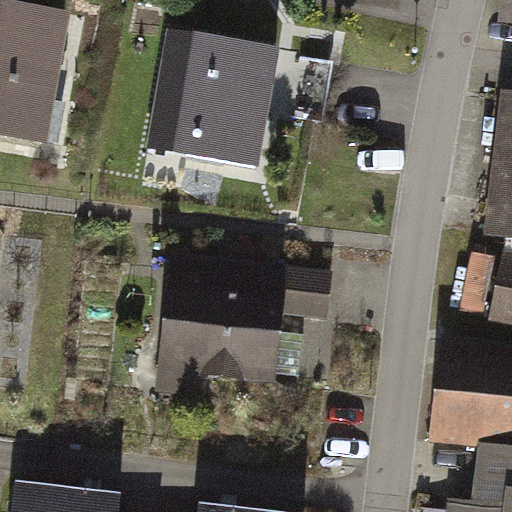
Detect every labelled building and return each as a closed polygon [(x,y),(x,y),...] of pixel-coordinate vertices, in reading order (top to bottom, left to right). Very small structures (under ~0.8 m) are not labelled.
[(62,18),(0,7),(0,129),(41,136),(62,18)] [(273,58),(179,41),(161,139),(254,156),(273,58)] [(335,107),(336,60),(299,59),(298,106),(335,107)] [(511,96),(510,96),(493,225),(510,227),(511,227),(511,96)] [(511,325),(511,227),(510,227),(487,322),(511,325)] [(291,278),(171,274),(168,388),(287,391),(291,278)] [(511,358),(449,354),(442,438),(483,443),(511,446),(511,358)] [(511,511),(511,446),(483,443),(475,506),(451,503),(449,511),(511,511)] [(84,511),(5,502),(3,511),(84,511)]
